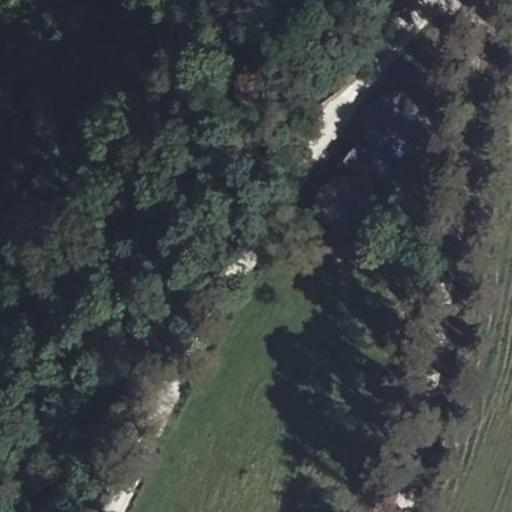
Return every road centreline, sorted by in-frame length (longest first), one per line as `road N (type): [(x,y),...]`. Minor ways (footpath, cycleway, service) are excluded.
road 1 (track): [(441,0),(349,90),(112,511)]
road 2 (track): [(406,511),(478,59),(476,0)]
road 3 (track): [(0,370),(167,186),(263,35),(314,0)]
